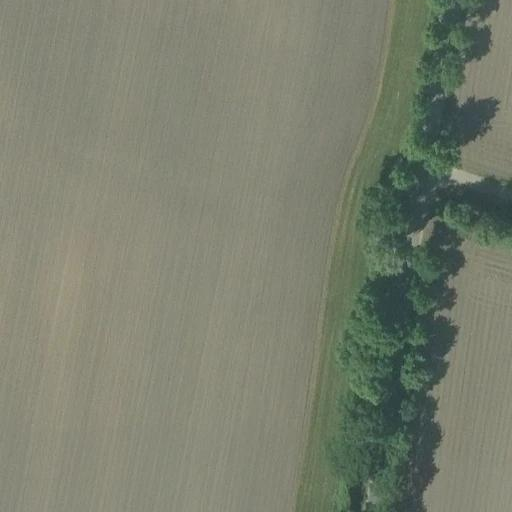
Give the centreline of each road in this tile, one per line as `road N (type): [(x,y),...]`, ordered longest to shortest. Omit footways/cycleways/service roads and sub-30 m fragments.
road 1 (unclassified): [(428,178),(370,511)]
road 2 (unclassified): [(454,0),(428,178)]
